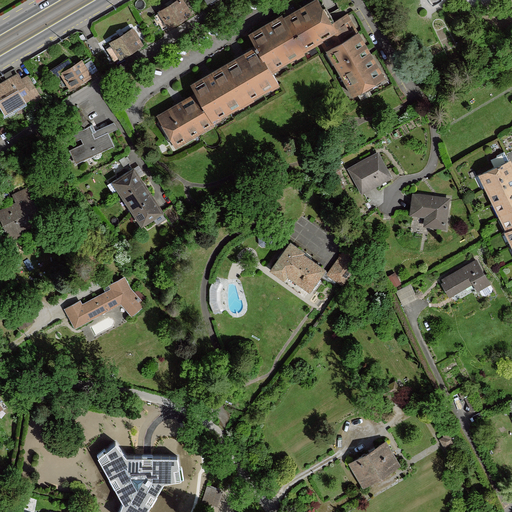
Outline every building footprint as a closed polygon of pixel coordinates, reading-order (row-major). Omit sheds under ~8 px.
[(181,0),(179,0),(161,11),(170,26),(190,14),(181,0)] [(312,0),(284,17),(302,48),(322,37),(336,29),(333,23),(318,0),(312,0)] [(345,16),(333,23),(336,29),(322,37),(329,49),(355,34),(345,16)] [(259,49),(272,73),(305,54),(302,48),(284,17),(251,36),(259,49)] [(113,42),(122,56),(141,44),(132,30),(113,42)] [(358,32),(355,34),(329,49),(327,50),(353,95),(385,76),(372,54),(358,32)] [(226,67),(247,103),(279,84),(276,79),(272,73),(259,49),(226,67)] [(91,56),(85,60),(91,71),(97,68),(91,56)] [(96,78),(84,61),(63,74),(73,92),(96,78)] [(193,87),(198,96),(214,122),(247,103),(226,67),(193,87)] [(22,80),(18,74),(0,85),(0,104),(6,115),(33,99),(34,102),(41,98),(28,76),(22,80)] [(214,122),(198,96),(160,118),(177,147),(215,124),(214,122)] [(80,128),(91,121),(84,110),(73,116),(80,128)] [(104,128),(107,133),(108,133),(118,128),(114,123),(104,128)] [(85,129),(69,133),(73,143),(82,138),(84,144),(74,149),(80,161),(114,145),(108,133),(107,133),(99,137),(96,131),(93,124),(91,125),(85,129)] [(107,133),(104,128),(96,131),(99,137),(107,133)] [(390,176),(378,154),(351,168),(363,192),(369,188),(377,184),(390,176)] [(495,167),(508,160),(506,154),(492,161),(495,167)] [(511,175),(511,167),(508,160),(495,167),(478,175),(485,190),(511,175)] [(143,183),(133,169),(116,180),(121,188),(119,189),(123,196),(143,183)] [(511,175),(485,190),(492,204),(511,193),(511,175)] [(113,193),(119,189),(121,188),(116,180),(108,185),(113,193)] [(143,183),(123,196),(128,203),(130,202),(135,209),(152,198),(143,183)] [(43,219),(28,188),(14,195),(20,206),(15,208),(14,205),(0,212),(0,213),(9,232),(8,234),(11,241),(24,235),(22,229),(43,219)] [(511,211),(511,193),(492,204),(490,204),(497,218),(511,211)] [(449,199),(414,195),(413,204),(412,214),(433,217),(432,226),(445,227),(449,199)] [(162,212),(152,198),(135,209),(133,210),(137,218),(140,216),(145,223),(162,212)] [(184,215),(176,202),(170,207),(178,219),(184,215)] [(178,219),(170,207),(164,211),(172,223),(178,219)] [(511,211),(497,218),(504,232),(511,228),(511,211)] [(511,246),(511,228),(504,232),(502,233),(509,247),(511,246)] [(365,244),(356,238),(353,243),(361,249),(365,244)] [(302,252),(291,244),(273,269),(283,277),(287,272),(310,288),(323,269),(301,253),(302,252)] [(356,264),(344,254),(330,274),(337,280),(343,283),(356,264)] [(490,283),(477,260),(441,281),(450,295),(474,281),(478,289),(479,289),(489,283),(490,283)] [(337,280),(330,274),(327,278),(334,284),(337,280)] [(401,283),(396,275),(389,279),(394,287),(401,283)] [(80,301),(67,308),(76,326),(114,306),(113,303),(120,299),(123,302),(122,303),(133,315),(144,305),(131,290),(124,277),(111,284),(113,289),(82,306),(80,301)] [(492,289),(489,283),(479,289),(483,294),(486,295),(492,292),(492,289)] [(466,293),(477,291),(475,284),(465,286),(466,293)] [(417,296),(411,285),(397,292),(403,303),(417,296)] [(34,321),(27,308),(14,315),(21,328),(34,321)] [(396,398),(389,385),(381,390),(388,403),(396,398)] [(386,441),(351,462),(363,482),(398,461),(386,441)] [(148,504),(171,504),(171,492),(165,492),(165,486),(173,486),(174,468),(170,468),(170,467),(166,463),(165,463),(165,459),(144,459),(144,463),(138,463),(138,461),(129,461),(128,484),(136,484),(137,484),(135,486),(146,497),(147,496),(148,496),(148,504)] [(206,469),(191,466),(186,485),(202,489),(206,469)] [(222,490),(207,485),(202,501),(217,506),(222,490)]
